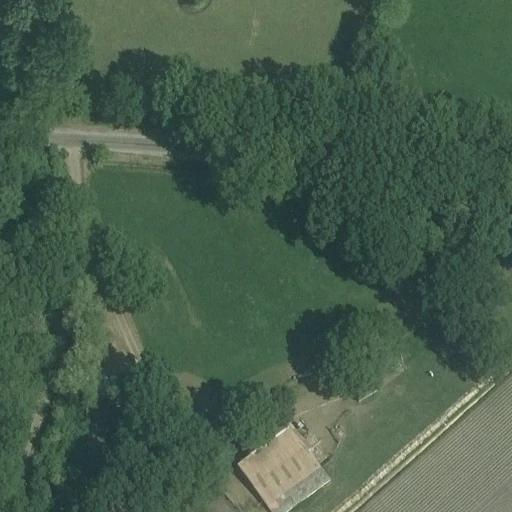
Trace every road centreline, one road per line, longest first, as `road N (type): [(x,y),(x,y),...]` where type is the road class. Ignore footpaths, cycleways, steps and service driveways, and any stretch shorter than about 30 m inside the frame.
road 1 (unclassified): [(511,183),(350,159),(31,135)]
road 2 (track): [(8,511),(75,269),(70,137)]
road 3 (unclassified): [(31,135),(40,0)]
